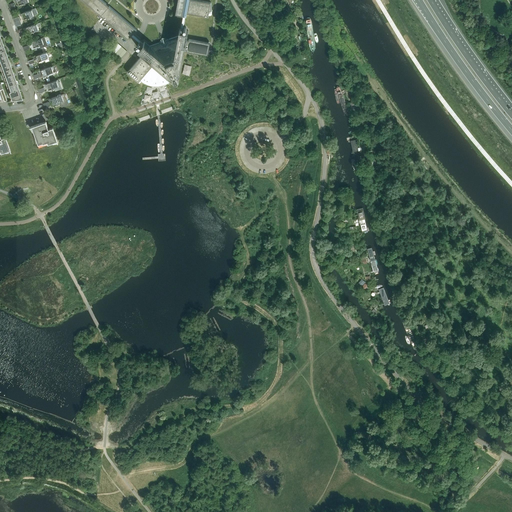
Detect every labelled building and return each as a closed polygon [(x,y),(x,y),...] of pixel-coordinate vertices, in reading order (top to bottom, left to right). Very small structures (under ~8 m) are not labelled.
[(185,51),(208,55),(208,53),(210,43),(187,38),(188,31),(183,30),(185,16),(186,16),(187,13),(208,17),(209,15),(210,14),(211,14),(212,14),(212,13),(211,2),(199,0),(179,0),(177,15),(183,16),(181,29),(179,29),(179,34),(178,36),(165,41),(150,46),(144,41),(143,42),(142,41),(140,39),(137,37),(133,34),(137,29),(109,6),(107,4),(102,0),(82,0),(128,39),(132,35),(136,39),(142,44),(138,48),(145,54),(129,72),(138,79),(138,80),(138,81),(138,82),(139,82),(140,82),(141,81),(143,79),(144,79),(145,80),(146,81),(147,81),(148,82),(150,82),(151,82),(152,83),(154,83),(155,83),(156,83),(157,83),(159,83),(160,83),(161,82),(163,82),(164,82),(165,81),(166,81),(167,80),(169,79),(170,78),(171,78),(172,77),(175,79),(176,79),(177,79),(178,79),(178,78),(179,78),(185,51)] [(24,19),(34,15),(32,9),(19,13),(20,16),(22,15),(24,19)] [(312,16),(304,17),(309,55),(317,54),(312,16)] [(24,28),(25,30),(27,29),(28,33),(39,29),(38,26),(41,25),(40,22),(24,28)] [(22,99),(0,36),(0,67),(11,100),(22,99)] [(34,47),(44,44),(42,37),(29,42),(30,44),(32,44),(34,47)] [(111,49),(121,58),(127,51),(118,42),(111,49)] [(47,52),(34,56),(33,57),(33,59),(28,61),(30,64),(35,63),(34,60),(36,60),(35,59),(37,58),(39,61),(45,59),(46,62),(50,61),(47,52)] [(54,65),(38,71),(38,73),(39,73),(40,77),(56,71),(54,65)] [(57,80),(44,84),(45,87),(47,86),(49,90),(54,88),(55,91),(62,89),(60,82),(59,82),(58,80),(57,80)] [(351,118),(341,82),(333,84),(343,120),(351,118)] [(69,104),(65,93),(49,99),(50,101),(52,100),(53,104),(60,102),(62,107),(61,105),(68,103),(68,105),(69,104)] [(58,142),(53,127),(49,129),(46,121),(32,126),(38,144),(43,142),(43,143),(48,141),(48,143),(53,142),(53,143),(58,142)] [(356,134),(348,136),(356,173),(364,171),(356,134)] [(10,151),(5,136),(0,138),(0,136),(0,152),(5,151),(5,152),(10,151)] [(363,240),(371,238),(362,201),(354,203),(363,240)] [(372,241),(364,243),(373,279),(382,277),(372,241)] [(387,316),(395,313),(382,278),(374,280),(387,316)] [(399,320),(415,354),(422,351),(406,316),(399,320)] [(438,370),(432,376),(458,403),(464,397),(438,370)]
